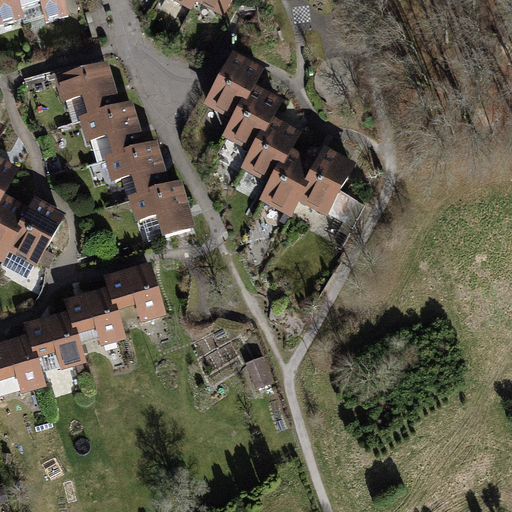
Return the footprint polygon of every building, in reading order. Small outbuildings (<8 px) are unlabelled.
[(0,0),(0,25),(1,28),(24,21),(18,2),(24,0),(39,0),(46,25),(71,18),(66,0),(0,0)] [(164,0),(193,15),(198,6),(224,20),(234,0),(164,0)] [(269,71),(234,52),(204,108),(233,123),(223,141),(251,155),(242,172),(271,187),(262,204),(293,221),(302,206),(329,220),(358,167),(328,151),(320,166),(294,152),(303,135),(277,121),(287,102),(259,88),(269,71)] [(120,110),(108,68),(58,82),(64,105),(85,99),(90,118),(81,121),(88,146),(109,140),(113,157),(104,159),(112,187),(134,180),(138,197),(128,200),(136,229),(156,223),(161,244),(199,233),(185,183),(170,187),(158,145),(145,149),(133,107),(120,110)] [(0,265),(5,268),(11,257),(37,271),(66,217),(37,202),(31,212),(6,199),(20,171),(0,160),(0,145),(9,129),(0,123),(0,265)] [(168,319),(152,265),(104,280),(107,291),(64,303),(68,315),(25,327),(29,339),(0,347),(0,383),(17,379),(23,397),(47,390),(39,361),(56,356),(62,374),(89,366),(80,338),(96,333),(102,351),(128,343),(120,314),(137,309),(142,327),(168,319)] [(38,289),(43,280),(13,265),(8,275),(38,289)]
